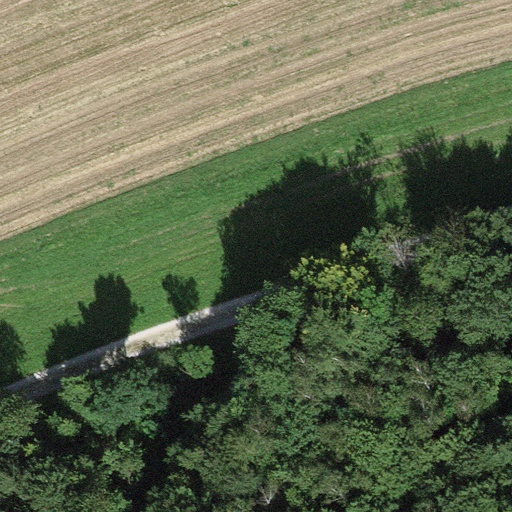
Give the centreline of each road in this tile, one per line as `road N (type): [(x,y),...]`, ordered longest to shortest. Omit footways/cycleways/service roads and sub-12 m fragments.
road 1 (track): [(0,403),(107,358),(511,220)]
road 2 (track): [(307,293),(168,511)]
